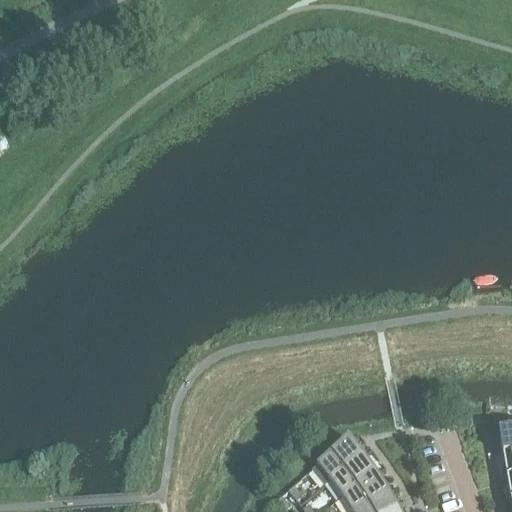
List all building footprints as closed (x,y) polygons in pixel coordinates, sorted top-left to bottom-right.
[(500,434),(504,459),(511,457),(511,425),(506,427),(502,428),(500,431),(500,434)] [(317,469),(330,485),(363,459),(359,454),(353,446),(348,442),(317,469)] [(330,485),(342,501),(377,476),(370,466),(363,459),(330,485)] [(345,505),(349,511),(360,511),(389,494),(379,479),(377,476),(342,501),(345,505)] [(289,496),(297,505),(303,500),(294,491),(289,496)] [(399,511),(392,500),(389,494),(360,511),(399,511)] [(277,506),(281,511),(289,511),(291,510),(283,501),(277,506)]
